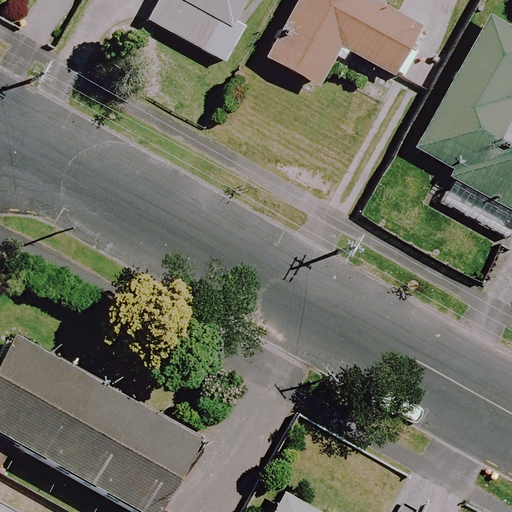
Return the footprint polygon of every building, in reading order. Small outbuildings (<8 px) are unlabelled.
[(133,0),(124,18),(218,67),(237,31),(228,26),(241,0),(133,0)] [(374,0),(292,0),(257,66),(310,94),(331,54),(386,84),(413,34),(369,10),(374,0)] [(511,120),(511,37),(478,20),(408,154),(455,179),(440,209),(510,246),(511,241),(511,126),(510,125),(511,120)] [(151,511),(189,444),(3,341),(0,345),(0,447),(116,511),(151,511)] [(300,511),(276,499),(268,511),(300,511)]
